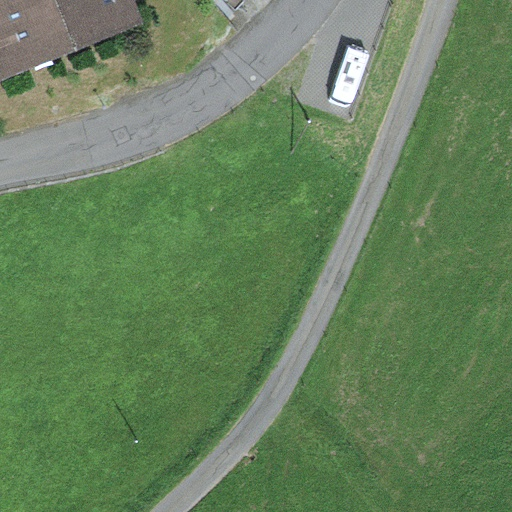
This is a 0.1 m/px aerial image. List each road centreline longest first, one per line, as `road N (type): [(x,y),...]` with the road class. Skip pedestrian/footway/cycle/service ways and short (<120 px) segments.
road 1 (residential): [(165,511),(234,447),(308,335),(443,0)]
road 2 (residential): [(311,0),(259,53),(202,94),(122,132),(0,163)]
